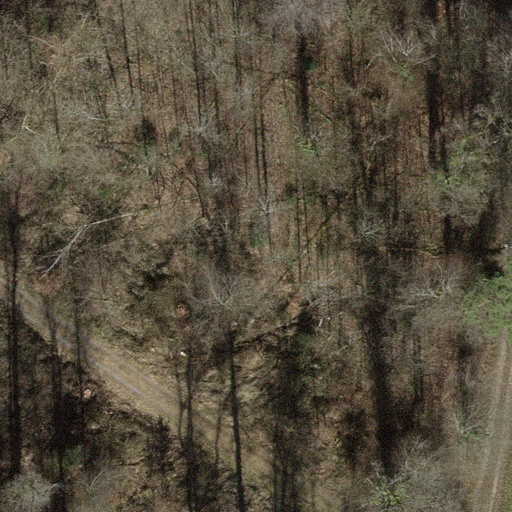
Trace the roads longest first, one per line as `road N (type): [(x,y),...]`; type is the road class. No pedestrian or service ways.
road 1 (track): [(0,287),(313,511)]
road 2 (track): [(481,511),(511,334)]
